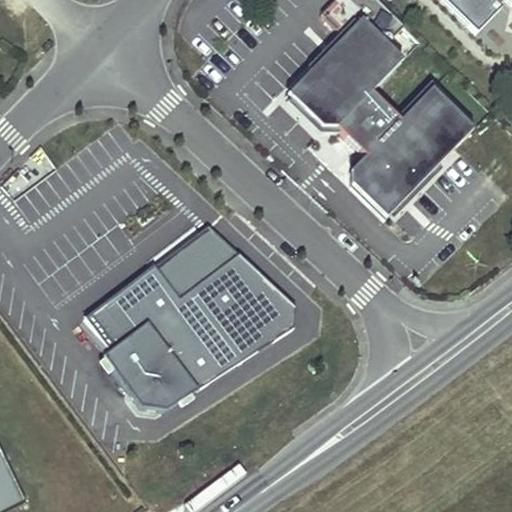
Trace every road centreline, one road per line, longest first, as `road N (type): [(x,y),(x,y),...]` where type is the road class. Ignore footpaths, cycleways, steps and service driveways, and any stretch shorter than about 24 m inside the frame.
road 1 (residential): [(99,45),(389,315)]
road 2 (secondary): [(235,511),(393,396)]
road 3 (residential): [(99,45),(0,143)]
